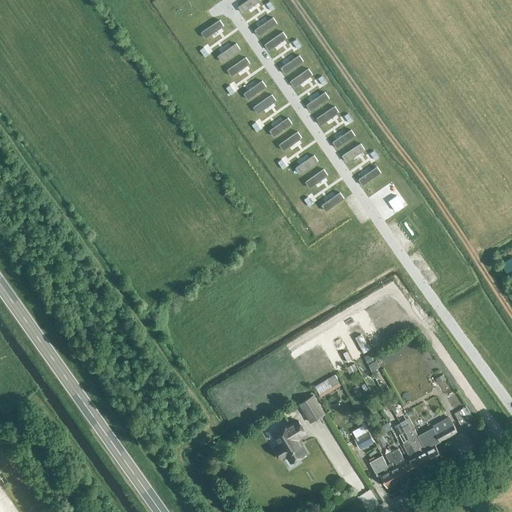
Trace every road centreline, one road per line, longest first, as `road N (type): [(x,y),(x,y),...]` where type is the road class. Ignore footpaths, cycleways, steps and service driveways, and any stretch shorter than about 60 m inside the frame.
road 1 (track): [(511,315),(292,0)]
road 2 (primary): [(160,511),(0,285)]
road 3 (tertiary): [(396,511),(511,451)]
